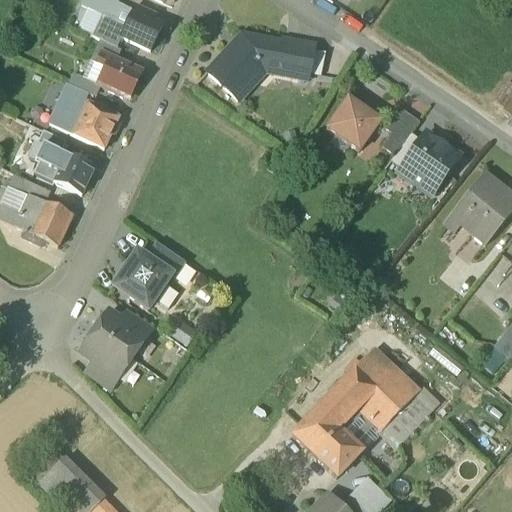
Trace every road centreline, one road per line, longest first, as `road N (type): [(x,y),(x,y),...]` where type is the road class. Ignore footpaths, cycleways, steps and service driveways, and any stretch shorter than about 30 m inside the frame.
road 1 (residential): [(0,299),(41,347),(204,0)]
road 2 (residential): [(511,151),(287,0)]
road 3 (track): [(41,347),(204,511)]
